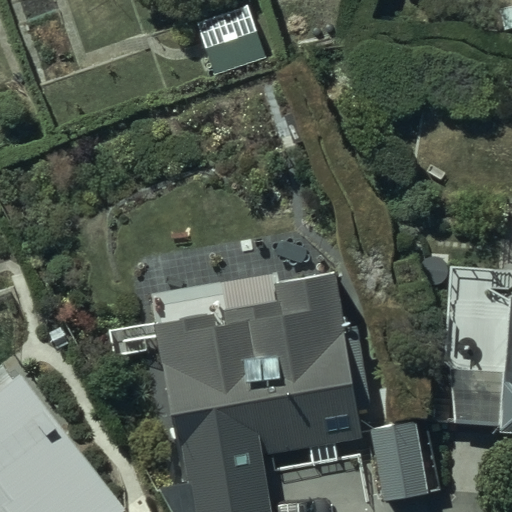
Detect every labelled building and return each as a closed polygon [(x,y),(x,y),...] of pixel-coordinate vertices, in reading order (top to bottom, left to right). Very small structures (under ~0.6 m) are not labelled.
[(264,53),(245,0),(242,0),(195,21),(213,71),(264,53)] [(169,511),(271,511),(259,446),(308,440),(312,462),(339,456),(335,437),(363,431),(357,404),(369,401),(354,321),(342,323),(330,264),(274,275),(272,264),(150,288),(156,317),(150,318),(169,416),(174,415),(186,476),(153,482),(169,511)] [(511,267),(449,265),(448,421),(495,424),(495,434),(511,433),(511,287),(510,288),(511,267)] [(0,511),(114,511),(123,505),(16,365),(0,376),(0,511)] [(414,419),(368,425),(381,498),(426,490),(414,419)]
